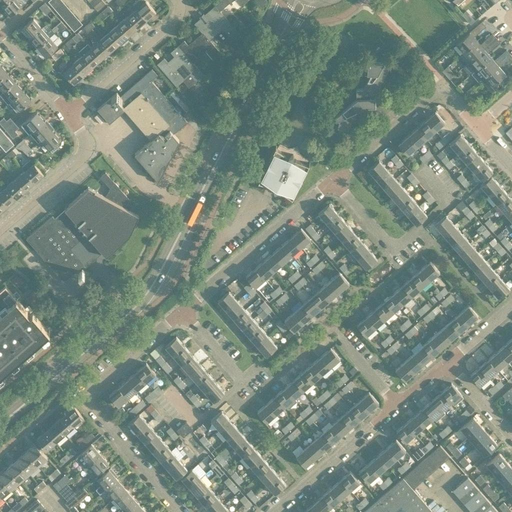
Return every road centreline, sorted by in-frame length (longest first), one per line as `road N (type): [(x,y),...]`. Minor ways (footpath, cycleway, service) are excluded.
road 1 (tertiary): [(30,398),(150,289),(303,0)]
road 2 (residential): [(181,511),(82,397),(181,311)]
road 3 (residential): [(334,180),(394,249),(449,202),(422,169)]
road 4 (residential): [(181,311),(334,180)]
road 5 (residential): [(272,511),(398,401)]
road 6 (residential): [(66,112),(178,15),(176,0)]
road 7 (residential): [(0,229),(84,154),(66,112)]
road 8 (residential): [(334,180),(440,88)]
